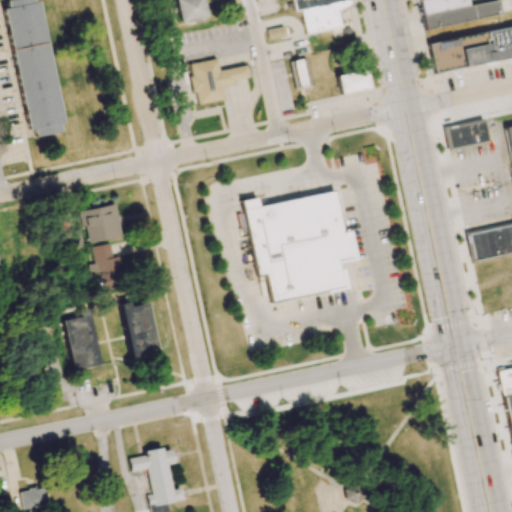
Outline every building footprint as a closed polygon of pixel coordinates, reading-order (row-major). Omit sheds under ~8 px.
[(173,0),(178,22),(204,17),(200,0),(173,0)] [(291,0),(293,11),(300,10),(304,34),(338,28),(334,9),(347,7),(345,0),(291,0)] [(416,0),(422,29),(499,14),(496,0),(493,0),(466,6),(464,0),(416,0)] [(60,119),(28,127),(1,9),(33,2),(60,119)] [(284,41),(281,26),(264,30),(267,44),(284,41)] [(511,56),(432,73),(426,45),(511,27),(511,31),(511,56)] [(222,100),(220,87),(233,85),(232,80),(246,78),(244,66),(216,70),(214,59),(188,63),(194,105),(222,100)] [(305,86),(298,59),(289,61),(296,88),(305,86)] [(366,89),(363,70),(334,75),(337,94),(366,89)] [(446,130),(482,122),(486,141),(450,149),(446,130)] [(470,260),(511,252),(511,125),(505,127),(511,168),(511,223),(466,231),(470,260)] [(238,199),(255,279),(262,277),(269,303),(310,292),(340,286),(336,262),(354,259),(348,230),(339,232),(330,190),(258,205),(255,195),(238,199)] [(79,210),(85,244),(119,237),(113,204),(79,210)] [(90,247),(93,263),(87,265),(90,277),(97,275),(101,293),(120,289),(110,243),(90,247)] [(153,353),(143,303),(126,306),(125,301),(116,303),(127,358),(153,353)] [(70,370),(96,365),(86,314),(61,319),(70,370)] [(494,370),(511,366),(511,395),(499,398),(494,370)] [(504,422),(511,420),(511,395),(499,398),(504,422)] [(165,511),(164,503),(180,500),(178,488),(168,489),(165,464),(171,463),(169,449),(159,451),(159,448),(141,451),(142,456),(127,458),(129,472),(144,469),(148,494),(145,495),(148,511),(165,511)] [(353,483),(359,485),(365,487),(367,499),(364,501),(357,506),(349,504),(345,502),(344,491),(353,483)] [(18,491),(20,510),(44,506),(41,487),(18,491)]
